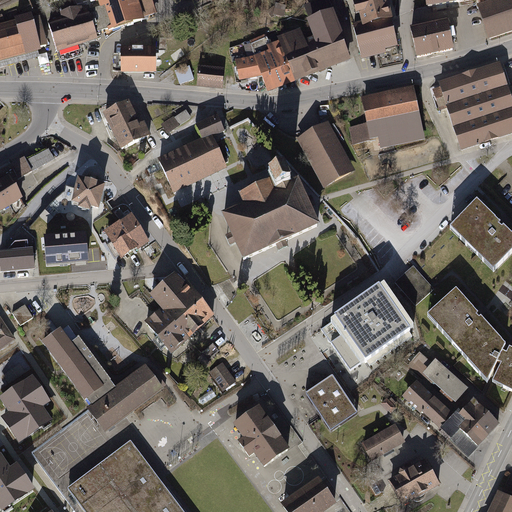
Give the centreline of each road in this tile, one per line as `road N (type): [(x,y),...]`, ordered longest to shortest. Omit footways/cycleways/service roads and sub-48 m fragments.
road 1 (tertiary): [(46,91),(268,103),(511,46)]
road 2 (residential): [(45,122),(106,161),(179,258)]
road 3 (residential): [(179,258),(154,271),(0,286)]
road 4 (residential): [(385,274),(511,150)]
road 5 (track): [(0,241),(79,170),(92,148)]
